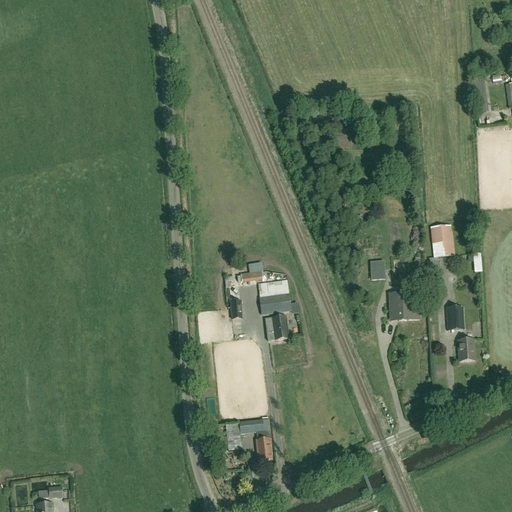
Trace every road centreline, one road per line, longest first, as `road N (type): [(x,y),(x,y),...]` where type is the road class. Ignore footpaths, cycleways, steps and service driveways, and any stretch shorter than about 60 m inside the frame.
road 1 (unclassified): [(212,511),(189,428),(155,0)]
road 2 (unclassified): [(237,511),(511,386)]
